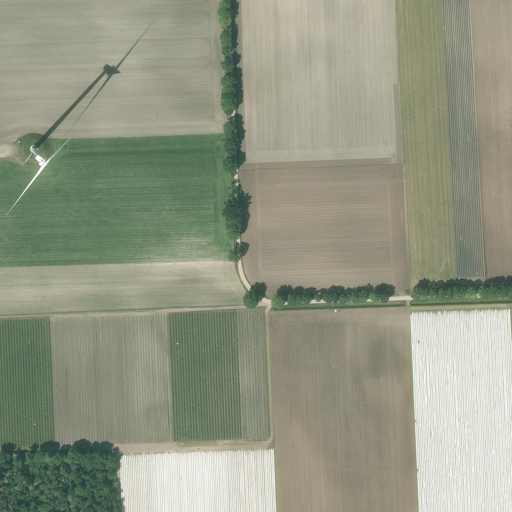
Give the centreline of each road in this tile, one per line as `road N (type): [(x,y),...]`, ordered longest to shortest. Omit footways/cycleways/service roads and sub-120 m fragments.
road 1 (track): [(229,0),(247,289),(274,303),(511,295)]
road 2 (track): [(274,303),(0,316)]
